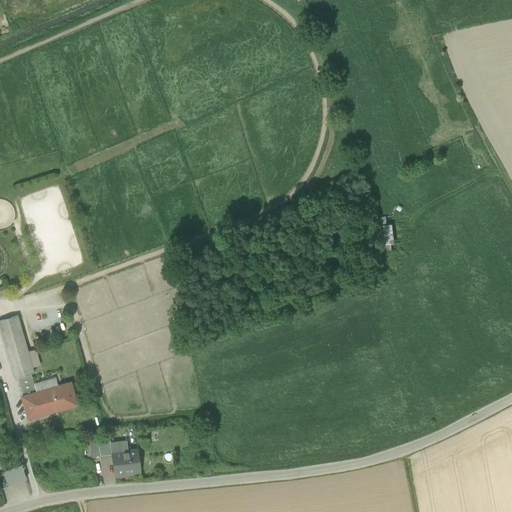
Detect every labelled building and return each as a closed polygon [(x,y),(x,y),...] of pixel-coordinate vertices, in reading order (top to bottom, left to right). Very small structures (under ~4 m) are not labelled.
[(392,225),(380,226),(380,229),(375,230),(376,239),(380,238),(381,253),(391,252),(391,244),(394,244),(392,225)] [(0,321),(0,328),(15,379),(18,378),(31,375),(34,374),(32,368),(28,352),(17,316),(0,321)] [(35,350),(28,352),(32,368),(40,366),(35,350)] [(18,378),(23,397),(36,393),(34,386),(31,375),(18,378)] [(34,386),(36,393),(57,387),(55,380),(34,386)] [(70,384),(57,387),(36,393),(23,397),(22,397),(28,419),(76,405),(70,384)] [(98,442),(100,457),(111,456),(111,453),(110,444),(109,438),(97,439),(98,442)] [(89,443),(92,458),(100,457),(98,442),(89,443)] [(110,444),(111,453),(127,451),(126,442),(110,444)] [(137,450),(127,451),(111,453),(111,456),(114,476),(140,473),(137,450)] [(4,474),(8,486),(26,480),(21,465),(3,472),(4,474)] [(4,474),(0,475),(0,489),(8,486),(4,474)]
